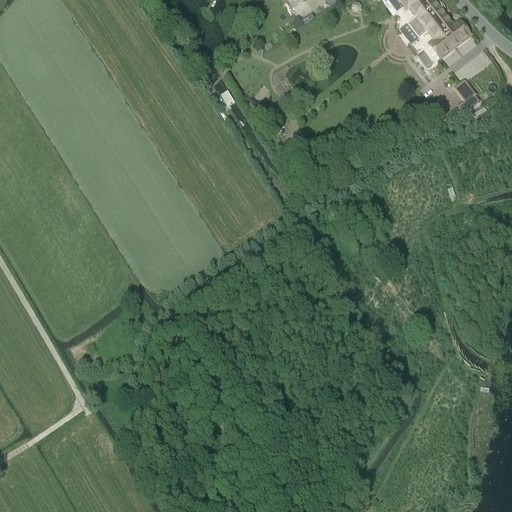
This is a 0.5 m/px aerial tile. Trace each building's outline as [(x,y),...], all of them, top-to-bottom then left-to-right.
[(339,0),(327,0),(325,2),(330,11),(342,3),(339,0)] [(395,0),(405,12),(408,10),(415,19),(407,26),(413,34),(418,41),(427,34),(433,42),(428,46),(439,62),(471,37),(459,21),(453,25),(443,12),(445,11),(444,9),(444,8),(443,7),(443,6),(442,5),(441,4),(439,3),(438,3),(436,4),(433,0),(395,0)] [(352,6),(351,10),(354,13),(357,14),(360,11),(361,8),(358,5),(355,4),(352,6)] [(301,23),(293,28),(296,32),(304,27),(301,23)] [(462,117),(479,103),(475,98),(477,97),(465,81),(452,91),(462,103),(455,109),(462,117)] [(250,113),(255,109),(251,104),(246,108),(250,113)]
